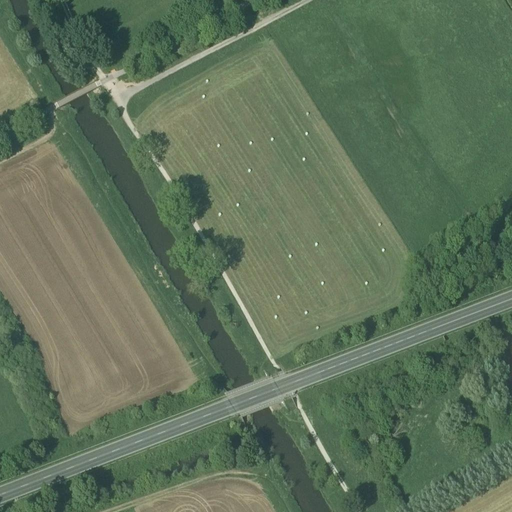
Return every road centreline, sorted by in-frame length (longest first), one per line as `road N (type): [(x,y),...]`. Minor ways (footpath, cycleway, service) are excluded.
road 1 (primary): [(0,499),(511,302)]
road 2 (track): [(360,511),(104,82)]
road 3 (track): [(117,98),(307,0)]
